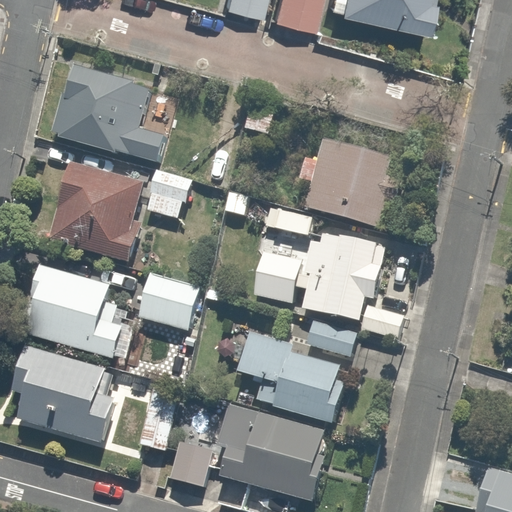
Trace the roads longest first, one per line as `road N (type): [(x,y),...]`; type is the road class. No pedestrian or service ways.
road 1 (residential): [(484,122),(48,0)]
road 2 (residential): [(400,511),(484,122)]
road 3 (residential): [(30,0),(0,135)]
road 4 (residential): [(484,122),(509,0)]
road 5 (residential): [(0,478),(120,511)]
